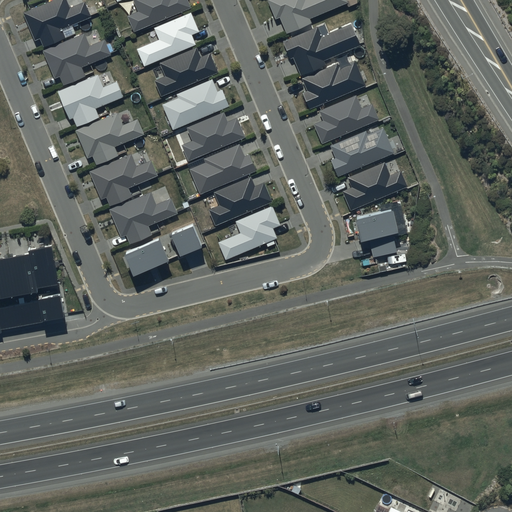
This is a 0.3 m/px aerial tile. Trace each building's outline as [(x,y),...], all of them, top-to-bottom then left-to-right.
[(70,7),(67,0),(55,0),(30,10),(23,13),(35,41),(40,39),(44,48),(65,40),(62,31),(93,18),(91,16),(85,1),(70,7)] [(136,0),(135,0),(140,13),(128,18),(134,34),(192,11),(187,0),(136,0)] [(268,0),(267,0),(275,20),(279,19),(282,24),(286,35),(311,25),(309,18),(347,3),(346,0),(268,0)] [(185,15),(153,29),(159,42),(138,51),(145,67),(196,46),(193,40),(192,38),(199,34),(190,13),(185,15)] [(319,27),(284,42),(291,59),(294,58),(302,76),(326,66),(324,62),(360,47),(351,25),(323,37),(319,27)] [(110,54),(104,41),(90,47),(84,34),(43,51),(55,80),(60,78),(63,86),(85,77),(81,68),(110,56),(110,54)] [(159,64),(165,79),(156,82),(162,97),(218,73),(210,53),(200,57),(198,51),(197,49),(194,50),(159,64)] [(365,86),(355,61),(339,67),(338,64),(302,80),(308,92),(304,94),(310,109),(365,86)] [(103,89),(97,76),(58,93),(69,120),(73,119),(77,128),(100,118),(96,110),(123,99),(122,96),(116,83),(103,89)] [(210,82),(178,95),(180,100),(163,106),(174,131),(230,108),(223,91),(217,93),(212,81),(210,82)] [(357,97),(319,112),(323,122),(315,125),(323,144),(379,121),(373,105),(362,110),(357,97)] [(123,127),(117,113),(76,131),(88,158),(92,157),(96,166),(119,156),(115,148),(143,135),(143,133),(137,120),(123,127)] [(221,115),(188,129),(193,141),(181,146),(188,162),(244,138),(237,121),(228,125),(224,114),(221,115)] [(366,132),(331,147),(336,158),(330,161),(337,178),(395,154),(385,130),(368,137),(366,132)] [(201,195),(257,172),(251,155),(245,157),(240,144),(237,146),(202,160),(204,165),(191,171),(201,195)] [(136,167),(130,154),(89,172),(102,200),(106,198),(110,207),(132,197),(128,188),(157,176),(156,175),(150,161),(136,167)] [(385,163),(347,179),(351,188),(342,192),(350,212),(408,188),(401,172),(391,177),(385,163)] [(271,204),(264,185),(255,188),(251,178),(249,178),(214,193),(219,205),(208,210),(215,227),(271,204)] [(151,193),(110,211),(114,220),(122,237),(126,236),(127,238),(130,246),(153,236),(149,227),(178,215),(177,212),(171,199),(156,206),(151,193)] [(265,211),(236,223),(240,233),(217,243),(225,262),(275,240),(276,239),(272,229),(281,226),(273,207),(265,211)] [(393,213),(356,223),(362,244),(370,241),(393,236),(399,234),(393,213)] [(193,224),(171,232),(181,258),(194,254),(203,250),(201,246),(193,224)] [(370,241),(374,259),(397,253),(393,236),(370,241)] [(168,260),(158,237),(124,252),(136,278),(154,270),(170,264),(168,260)] [(60,263),(57,247),(34,251),(35,255),(14,259),(12,260),(9,260),(0,261),(0,300),(42,293),(43,288),(64,284),(60,263)] [(64,297),(41,301),(45,322),(57,320),(69,317),(64,297)] [(0,334),(4,334),(3,330),(10,328),(32,324),(45,322),(41,301),(0,308),(0,334)]
